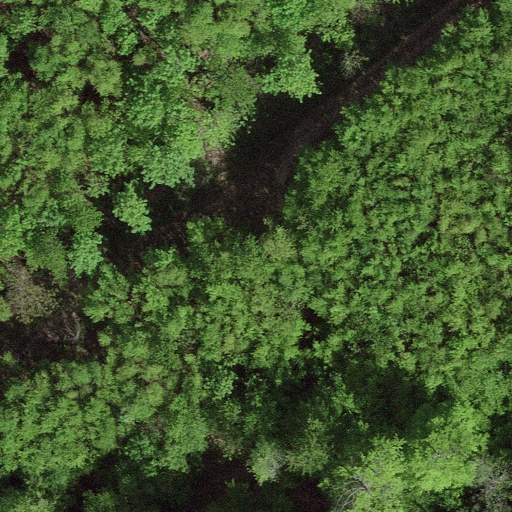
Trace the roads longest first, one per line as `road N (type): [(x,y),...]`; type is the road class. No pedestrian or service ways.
road 1 (track): [(477,0),(0,363)]
road 2 (track): [(251,179),(298,231),(324,335),(308,392),(276,437),(183,511)]
